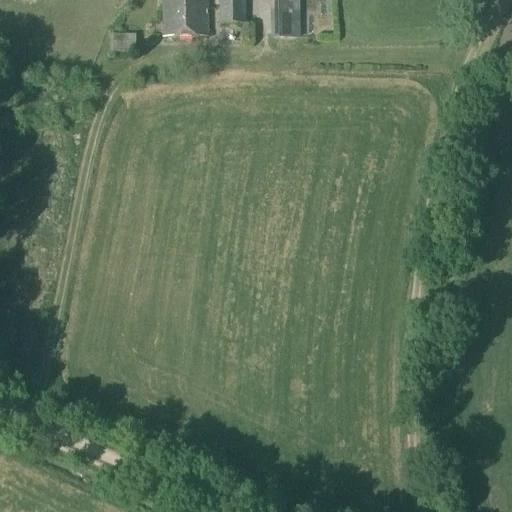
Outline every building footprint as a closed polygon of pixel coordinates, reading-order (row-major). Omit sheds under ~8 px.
[(163,0),(164,38),(208,37),(207,0),(163,0)] [(219,0),(219,25),(244,25),(244,0),(219,0)] [(270,0),(271,24),(298,24),(297,0),(270,0)] [(298,24),(271,24),(271,40),(298,40),(298,24)] [(134,52),(134,37),(110,37),(110,52),(134,52)]
